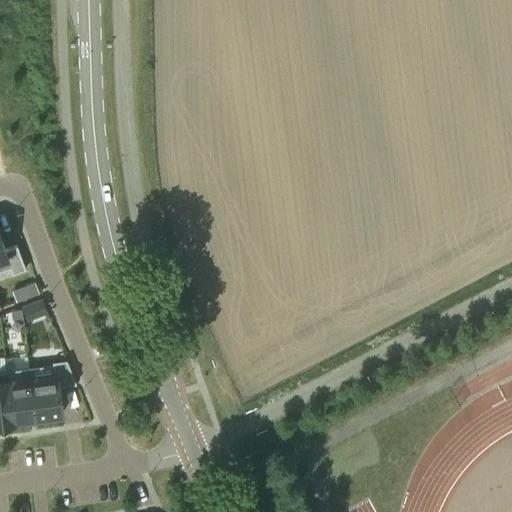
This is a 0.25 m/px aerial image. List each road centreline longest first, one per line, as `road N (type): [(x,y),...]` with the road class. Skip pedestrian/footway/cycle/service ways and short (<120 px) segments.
road 1 (residential): [(193,452),(107,228),(88,0)]
road 2 (residential): [(0,188),(22,193),(126,465)]
road 3 (residential): [(0,484),(126,465)]
